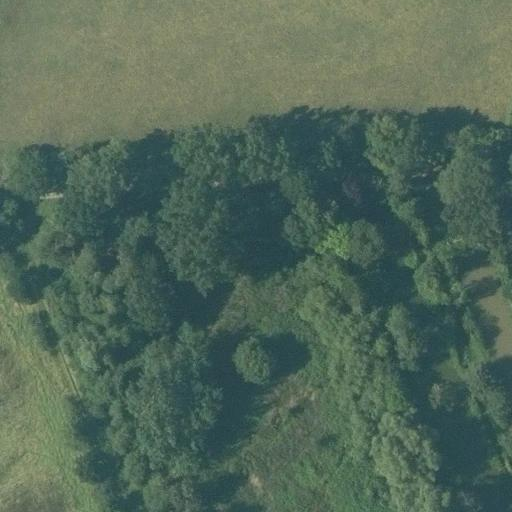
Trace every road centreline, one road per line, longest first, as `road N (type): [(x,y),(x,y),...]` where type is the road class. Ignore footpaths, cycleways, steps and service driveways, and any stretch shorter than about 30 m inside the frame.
road 1 (unclassified): [(511,169),(0,201)]
road 2 (track): [(0,245),(27,273),(122,511)]
